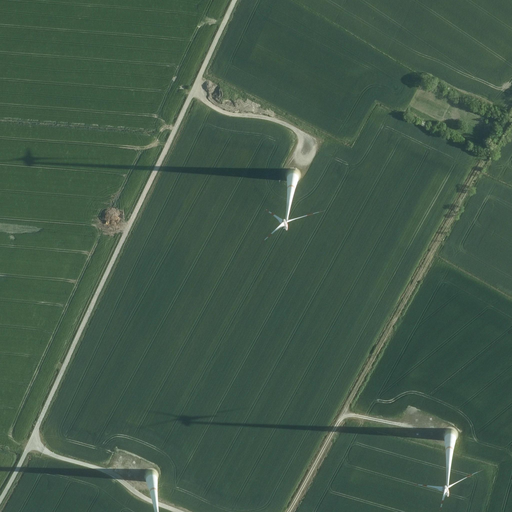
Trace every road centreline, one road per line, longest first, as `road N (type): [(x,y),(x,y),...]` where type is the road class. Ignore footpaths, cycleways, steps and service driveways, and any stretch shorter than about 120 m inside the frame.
road 1 (track): [(0,499),(236,0)]
road 2 (track): [(285,511),(438,228),(511,115)]
road 3 (track): [(28,447),(105,470),(184,511)]
road 4 (track): [(193,89),(222,111),(265,112),(313,134)]
